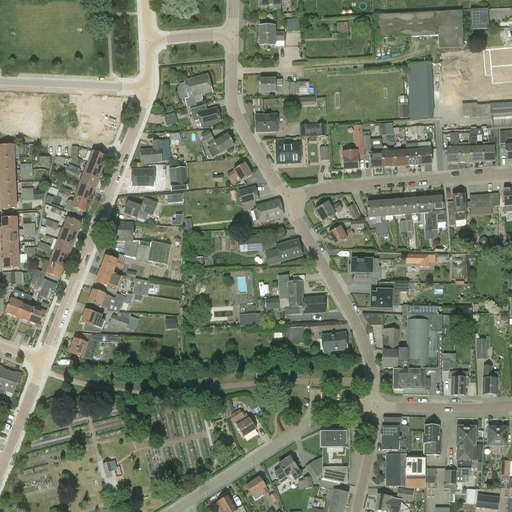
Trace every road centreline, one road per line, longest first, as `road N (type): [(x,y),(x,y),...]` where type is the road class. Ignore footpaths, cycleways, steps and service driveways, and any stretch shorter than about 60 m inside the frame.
road 1 (residential): [(46,358),(149,87)]
road 2 (residential): [(374,407),(363,330),(284,198)]
road 3 (residential): [(284,198),(511,173)]
road 4 (residential): [(185,505),(302,427),(316,407),(374,407)]
road 5 (residential): [(284,198),(236,114),(232,34)]
road 6 (residential): [(0,81),(149,87)]
road 7 (residential): [(511,405),(374,407)]
